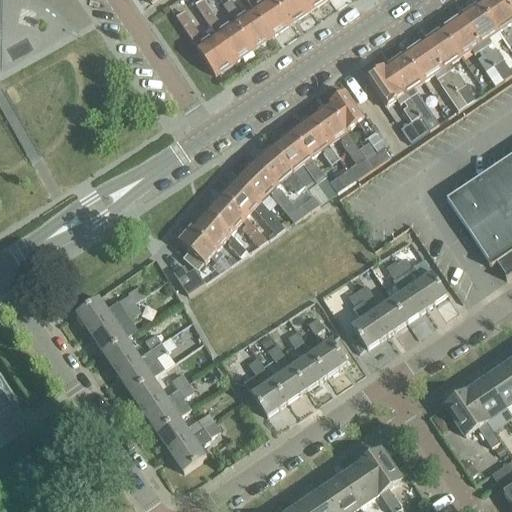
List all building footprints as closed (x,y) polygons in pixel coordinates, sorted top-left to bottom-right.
[(244,0),(253,12),(273,41),(292,28),(273,0),(271,0),(257,10),(254,5),(258,2),(256,0),(244,0)] [(273,0),(292,28),(310,15),(299,0),(273,0)] [(299,0),(310,15),(329,2),(327,0),(299,0)] [(511,25),(511,13),(502,0),(490,0),(480,7),(499,35),(511,25)] [(511,0),(502,0),(511,13),(511,0)] [(196,8),(216,38),(236,66),(255,53),(235,25),(220,35),(217,31),(220,29),(202,3),(196,8)] [(224,9),(235,25),(255,53),(273,41),(253,12),(238,22),(236,18),(240,15),(232,4),(224,9)] [(461,20),(494,70),(495,69),(504,83),(511,77),(511,76),(495,51),(491,54),(488,50),(491,48),(487,43),(499,35),(480,7),(461,20)] [(236,66),(216,38),(205,45),(184,15),(176,20),(217,79),(236,66)] [(442,32),(461,61),(471,54),(474,59),(479,56),(481,61),(478,63),(486,75),(494,70),(461,20),(442,32)] [(424,45),(463,103),(471,98),(457,77),(453,80),(450,75),(454,73),(451,68),(461,61),(442,32),(424,45)] [(405,57),(424,86),(434,79),(437,84),(441,81),(444,86),(441,88),(458,115),(467,109),(463,103),(424,45),(405,57)] [(387,70),(430,134),(438,128),(415,92),(424,86),(405,57),(387,70)] [(430,134),(387,70),(366,83),(386,112),(398,104),(401,108),(404,106),(407,110),(404,113),(412,125),(401,133),(411,147),(430,134)] [(328,108),(346,134),(361,124),(364,128),(361,130),(368,140),(374,136),(347,95),(329,107),(328,108)] [(357,167),(347,174),(354,184),(355,185),(389,161),(384,153),(367,165),(359,153),(346,134),(328,108),(310,121),(328,148),(342,139),(346,143),(341,146),(357,167)] [(310,121),(292,136),(311,161),(325,151),(328,155),(324,158),(332,169),(339,163),(328,148),(310,121)] [(337,197),(329,186),(311,161),(292,136),(274,150),(294,175),(308,164),(312,169),(307,172),(319,187),(316,189),(327,204),(337,197)] [(368,147),(359,153),(367,165),(384,153),(383,153),(376,158),(368,147)] [(274,150),(256,165),(277,190),(290,178),(294,183),(291,186),(298,195),(305,190),(294,175),(274,150)] [(511,159),(447,203),(489,266),(489,267),(489,268),(489,269),(490,270),(491,270),(492,270),(511,256),(511,159)] [(256,165),(240,181),(260,206),(261,205),(274,194),(277,197),(274,200),(295,224),(302,220),(297,214),(277,190),(256,165)] [(355,185),(354,184),(347,174),(329,186),(337,197),(355,185)] [(240,181),(224,198),(246,222),(258,210),(261,213),(258,216),(275,234),(269,240),(271,243),(284,232),(261,205),(260,206),(240,181)] [(224,198),(209,215),(231,239),(232,238),(242,226),(245,229),(243,232),(259,249),(266,244),(246,222),(224,198)] [(297,214),(302,220),(320,208),(314,201),(297,214)] [(193,231),(192,232),(223,263),(224,262),(218,256),(217,255),(227,244),(230,246),(228,249),(241,261),(247,254),(232,238),(231,239),(209,215),(193,232),(193,231)] [(223,263),(192,232),(180,245),(190,255),(183,263),(194,274),(189,277),(186,272),(175,279),(187,298),(206,286),(199,277),(196,275),(203,267),(205,269),(211,263),(217,269),(223,263)] [(407,262),(396,269),(427,314),(448,300),(432,277),(422,284),(407,262)] [(402,297),(392,304),(408,327),(427,314),(396,269),(388,274),(395,284),(394,286),(402,297)] [(113,323),(125,314),(135,307),(148,299),(140,288),(128,297),(129,299),(107,314),(100,304),(77,319),(90,338),(113,323)] [(366,288),(357,295),(364,306),(374,300),(366,288)] [(364,306),(357,295),(349,300),(356,311),(354,312),(362,324),(352,330),(368,354),(388,340),(372,317),(364,306)] [(392,304),(372,317),(388,340),(408,327),(392,304)] [(141,317),(135,307),(125,314),(131,324),(141,317)] [(309,328),(316,339),(325,333),(318,322),(309,328)] [(90,338),(103,358),(126,342),(113,323),(90,338)] [(289,341),(296,353),(305,347),(298,335),(289,341)] [(146,345),(151,354),(171,341),(162,346),(156,338),(146,345)] [(171,341),(151,354),(157,363),(178,350),(171,341)] [(139,362),(126,342),(103,358),(117,378),(139,362)] [(332,344),(311,358),(327,381),(348,367),(332,344)] [(278,348),(269,354),(276,366),(285,360),(278,348)] [(242,355),(256,379),(266,373),(258,362),(256,363),(247,350),(242,355)] [(139,362),(117,378),(130,397),(153,382),(165,374),(157,363),(151,354),(139,362)] [(311,358),(292,371),(308,394),(327,381),(311,358)] [(283,378),(273,385),(288,408),(308,394),(292,371),(290,368),(281,374),(283,378)] [(511,376),(508,370),(488,384),(507,412),(511,408),(511,376)] [(172,385),(178,394),(189,386),(183,377),(172,385)] [(0,380),(0,444),(3,442),(0,436),(0,418),(4,416),(14,430),(28,420),(0,380)] [(130,397),(143,417),(166,402),(153,382),(130,397)] [(487,426),(507,412),(488,384),(468,397),(487,426)] [(288,408),(273,385),(252,398),(268,421),(288,408)] [(189,386),(178,394),(184,402),(195,395),(189,386)] [(166,402),(143,417),(157,437),(179,422),(192,413),(184,402),(178,394),(173,397),(166,402)] [(487,426),(468,397),(446,411),(466,440),(479,432),(492,451),(500,446),(487,426)] [(199,425),(205,434),(215,427),(209,418),(199,425)] [(179,422),(157,437),(171,457),(193,442),(179,422)] [(193,442),(171,457),(184,478),(207,463),(201,453),(213,445),(211,442),(221,436),(215,427),(205,434),(198,439),(193,442)] [(381,455),(361,469),(380,498),(389,511),(401,511),(389,493),(401,484),(381,455)] [(511,480),(511,465),(492,479),(499,489),(511,480)] [(360,470),(340,483),(360,511),(379,498),(380,499),(380,498),(361,469),(360,470)] [(340,483),(320,497),(330,511),(359,511),(360,511),(340,483)] [(330,511),(320,497),(300,510),(301,511),(330,511)]
